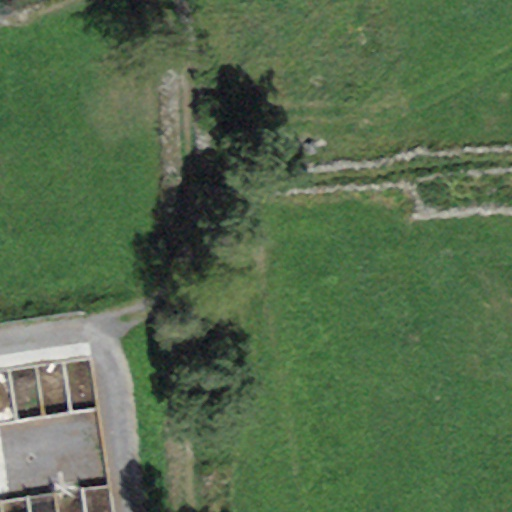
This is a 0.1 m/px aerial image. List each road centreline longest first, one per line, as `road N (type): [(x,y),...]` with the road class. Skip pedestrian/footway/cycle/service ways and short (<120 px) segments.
road 1 (track): [(169,0),(183,31),(194,210),(183,246)]
road 2 (track): [(183,246),(162,313),(84,334)]
